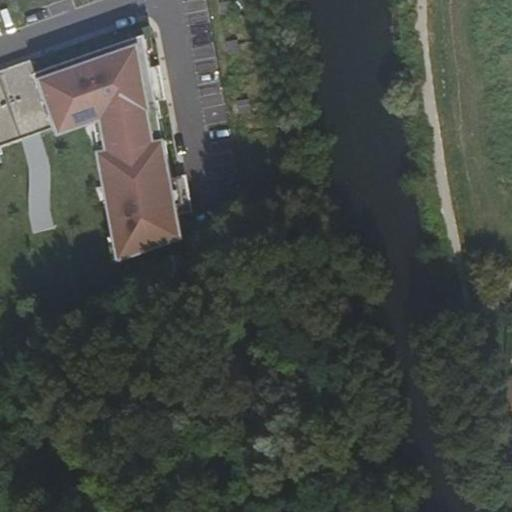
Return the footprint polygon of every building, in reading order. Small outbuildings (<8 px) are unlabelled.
[(156,55),(151,26),(130,33),(132,39),(146,34),(150,56),(156,55)] [(0,152),(2,152),(0,146),(54,126),(53,122),(70,116),(74,126),(96,117),(103,151),(111,150),(116,178),(108,179),(123,258),(184,237),(180,215),(194,213),(187,176),(173,179),(166,141),(158,143),(154,121),(162,119),(159,101),(152,68),(150,56),(146,34),(132,39),(67,62),(37,73),(32,60),(0,71),(0,152)] [(161,67),(152,68),(159,101),(167,99),(161,67)] [(74,126),(70,116),(53,122),(54,126),(56,132),(74,126)] [(163,125),(162,119),(154,121),(158,143),(166,141),(163,125)] [(116,178),(111,150),(103,151),(108,179),(116,178)]
